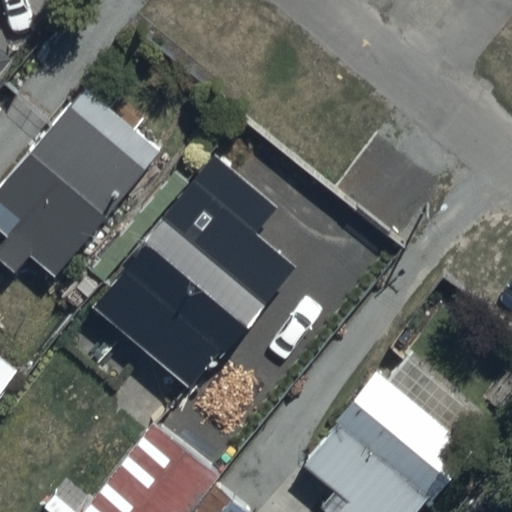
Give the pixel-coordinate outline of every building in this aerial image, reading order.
[(0,81),(17,61),(0,47),(0,81)] [(171,153),(92,86),(0,187),(0,237),(6,243),(0,249),(0,259),(41,297),(171,153)] [(276,210),(213,156),(83,309),(183,395),(218,354),(225,360),(301,272),(256,233),(276,210)] [(0,354),(0,399),(22,374),(0,354)] [(385,379),(378,373),(303,460),(336,489),(319,509),(322,511),(421,511),(429,503),(433,507),(479,453),(471,446),(489,425),(407,354),(385,379)] [(194,511),(217,486),(222,479),(153,423),(81,511),(74,511),(51,493),(40,507),(45,511),(194,511)] [(248,511),(217,486),(194,511),(248,511)]
